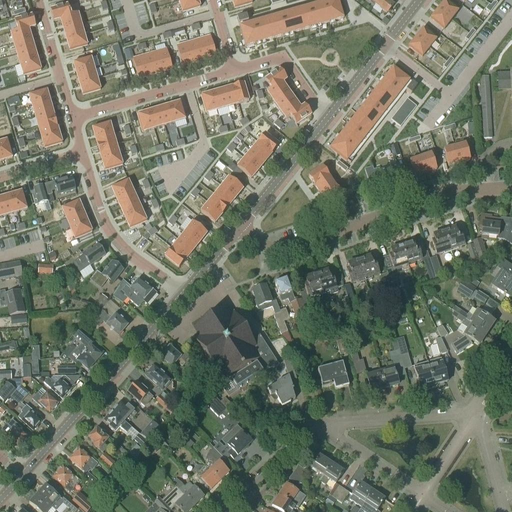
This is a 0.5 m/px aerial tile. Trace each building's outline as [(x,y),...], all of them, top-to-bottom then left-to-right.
[(22,0),(14,0),(16,4),(15,4),(17,11),(30,7),(28,1),(23,3),(22,0)] [(184,0),(179,2),(182,13),(200,8),(197,0),(184,0)] [(250,0),(231,0),(234,9),(252,4),(250,0)] [(246,16),(237,18),(246,47),(344,19),(338,0),(330,0),(247,25),(246,22),(248,21),(246,16)] [(379,0),(375,5),(387,14),(386,14),(387,15),(394,6),(397,2),(397,0),(379,0)] [(444,1),(437,10),(451,21),(458,12),(444,1)] [(68,5),(50,10),(53,22),(60,20),(60,19),(71,16),(68,5)] [(490,14),(493,9),(490,7),(489,5),(485,10),(490,14)] [(171,17),(181,14),(179,6),(168,9),(171,17)] [(437,10),(430,19),(444,30),(451,21),(437,10)] [(71,16),(60,19),(60,20),(63,30),(81,25),(78,14),(71,16)] [(32,16),(14,21),(17,31),(18,32),(28,29),(28,30),(36,28),(32,16)] [(81,25),(63,30),(66,40),(84,35),(81,25)] [(171,30),(173,36),(181,33),(179,27),(171,30)] [(17,31),(10,33),(14,44),(31,39),(28,30),(28,29),(18,32),(17,31)] [(347,75),(360,57),(322,29),(307,51),(321,61),(327,53),(336,59),(333,64),(328,61),(324,66),(329,69),(330,67),(339,73),(341,70),(347,75)] [(422,30),(415,38),(429,49),(436,40),(422,30)] [(125,33),(115,36),(117,42),(127,39),(125,33)] [(84,35),(66,40),(66,41),(69,51),(87,46),(84,36),(84,35)] [(210,36),(199,39),(205,60),(216,57),(210,36)] [(415,38),(408,47),(422,58),(429,49),(415,38)] [(31,39),(14,44),(16,55),(34,50),(31,39)] [(199,39),(188,43),(194,63),(205,60),(199,39)] [(188,43),(176,46),(182,66),(194,63),(188,43)] [(281,48),(284,57),(290,55),(287,46),(281,48)] [(166,49),(154,52),(160,73),(172,69),(166,49)] [(34,50),(16,55),(20,65),(37,60),(34,50)] [(154,52),(143,55),(149,76),(160,73),(154,52)] [(143,55),(132,59),(138,79),(149,76),(143,55)] [(91,58),(73,63),(76,74),(94,69),(91,58)] [(302,66),(309,74),(302,80),(307,86),(320,74),(315,69),(318,67),(310,59),(302,66)] [(37,60),(20,65),(23,76),(40,71),(37,60)] [(429,85),(441,73),(432,65),(420,77),(429,85)] [(393,68),(330,149),(346,162),(347,161),(350,164),(353,160),(350,158),(405,87),(407,89),(406,91),(410,95),(416,87),(393,68)] [(94,69),(76,74),(79,85),(97,79),(94,69)] [(279,70),(264,80),(271,90),(282,82),(283,83),(287,80),(279,70)] [(511,75),(497,76),(498,89),(511,88),(511,73),(511,75)] [(488,76),(480,77),(483,139),(492,138),(488,76)] [(97,79),(79,85),(82,96),(100,91),(97,79)] [(271,90),(267,93),(273,102),(288,91),(283,83),(282,82),(271,90)] [(243,84),(232,87),(237,105),(249,102),(243,84)] [(232,87),(222,90),(227,108),(237,105),(232,87)] [(46,90),(28,96),(32,107),(50,102),(46,90)] [(222,90),(212,93),(217,111),(227,108),(222,90)] [(288,91),(273,102),(279,111),(295,100),(288,91)] [(212,93),(200,96),(206,114),(217,111),(212,93)] [(295,100),(279,111),(285,119),(289,116),(301,108),(295,100)] [(50,102),(32,107),(35,117),(53,112),(50,102)] [(180,103),(169,106),(174,124),(185,120),(180,103)] [(443,119),(455,112),(449,103),(438,110),(443,119)] [(301,108),(289,116),(296,126),(311,115),(304,105),(301,108)] [(169,106),(159,109),(164,127),(174,124),(169,106)] [(203,108),(195,111),(199,122),(207,119),(203,108)] [(159,109),(148,112),(153,130),(164,127),(159,109)] [(53,112),(35,117),(38,128),(56,122),(53,112)] [(148,112),(137,115),(142,133),(153,130),(148,112)] [(56,122),(38,128),(41,138),(59,133),(56,122)] [(110,123),(92,128),(95,139),(113,134),(110,123)] [(384,123),(378,133),(389,139),(395,129),(384,123)] [(59,133),(41,138),(44,149),(62,144),(59,133)] [(371,141),(379,147),(386,138),(378,133),(371,141)] [(113,134),(95,139),(98,150),(116,144),(113,134)] [(264,134),(257,143),(272,154),(279,146),(264,134)] [(7,140),(0,142),(0,157),(1,162),(12,158),(7,140)] [(257,143),(250,151),(265,163),(272,154),(257,143)] [(116,144),(98,150),(101,160),(119,155),(116,144)] [(465,144),(454,147),(459,164),(470,161),(465,144)] [(396,145),(390,147),(393,158),(400,156),(396,145)] [(454,147),(443,150),(448,167),(459,164),(454,147)] [(250,151),(244,159),(258,171),(265,163),(250,151)] [(139,165),(157,160),(155,154),(141,158),(139,154),(127,157),(130,166),(139,164),(139,165)] [(431,154),(420,158),(425,174),(436,171),(431,154)] [(119,155),(101,160),(104,171),(122,166),(119,155)] [(420,158),(409,162),(415,178),(425,174),(420,158)] [(244,159),(236,168),(251,180),(258,171),(244,159)] [(190,164),(177,174),(180,177),(193,167),(190,164)] [(398,166),(379,172),(383,185),(394,181),(395,182),(403,179),(398,166)] [(322,167),(308,177),(314,187),(329,177),(322,167)] [(329,177),(314,187),(320,195),(335,186),(329,177)] [(46,196),(51,195),(52,197),(58,195),(75,190),(74,188),(75,187),(74,184),(73,184),(71,178),(54,182),(43,186),(46,196)] [(228,178),(221,187),(235,199),(243,190),(228,178)] [(128,181),(111,189),(115,199),(132,191),(128,181)] [(43,186),(33,189),(38,205),(48,202),(46,196),(43,186)] [(335,186),(320,195),(327,205),(341,195),(335,186)] [(221,187),(214,195),(229,207),(235,199),(221,187)] [(132,191),(115,199),(120,209),(137,201),(132,191)] [(22,192),(11,195),(16,213),(27,210),(22,192)] [(11,195),(1,198),(6,216),(16,213),(11,195)] [(214,195),(207,204),(222,216),(229,207),(214,195)] [(79,201),(61,208),(66,219),(83,212),(79,201)] [(137,201),(120,209),(124,219),(141,211),(137,201)] [(207,204),(200,213),(215,224),(222,216),(207,204)] [(141,211),(124,219),(129,229),(146,221),(141,211)] [(83,212),(66,219),(70,229),(87,222),(83,212)] [(480,217),(479,230),(481,231),(481,237),(481,239),(481,240),(488,240),(488,237),(496,238),(496,240),(503,240),(504,241),(506,235),(509,235),(511,220),(501,219),(499,220),(490,219),(489,217),(482,216),(480,217)] [(87,222),(70,229),(74,240),(92,233),(87,222)] [(192,222),(185,231),(199,243),(207,234),(192,222)] [(450,228),(443,231),(450,251),(464,246),(460,233),(457,234),(455,229),(451,230),(450,228)] [(185,231),(178,240),(193,251),(199,243),(185,231)] [(434,241),(431,242),(436,256),(450,251),(443,231),(436,233),(436,235),(432,236),(434,241)] [(481,239),(472,242),(476,254),(484,251),(481,240),(481,239)] [(178,240),(171,248),(186,260),(193,251),(178,240)] [(407,243),(400,245),(407,265),(421,260),(417,247),(414,248),(412,243),(408,244),(407,243)] [(472,244),(467,246),(471,260),(476,258),(472,244)] [(82,256),(72,263),(80,274),(104,256),(103,254),(104,253),(102,251),(101,251),(97,245),(88,252),(87,251),(81,255),(82,256)] [(392,269),(386,271),(386,274),(388,278),(409,271),(407,265),(400,245),(393,247),(394,249),(389,250),(391,256),(388,256),(392,269)] [(74,247),(63,251),(66,258),(76,254),(74,247)] [(171,248),(164,257),(179,269),(186,260),(171,248)] [(57,267),(66,263),(61,253),(53,256),(57,267)] [(365,257),(357,259),(364,279),(379,275),(374,261),(371,262),(369,257),(365,258),(365,257)] [(435,257),(430,259),(434,274),(435,277),(441,275),(435,257)] [(348,270),(345,271),(350,284),(364,279),(357,259),(350,262),(351,263),(346,264),(348,270)] [(430,259),(424,262),(428,276),(434,274),(430,259)] [(501,272),(491,287),(496,290),(509,298),(510,297),(511,297),(511,295),(511,266),(504,261),(498,270),(501,272)] [(21,262),(0,266),(0,280),(24,276),(21,262)] [(97,273),(94,277),(99,280),(97,283),(101,286),(107,279),(112,284),(122,271),(121,270),(121,268),(119,266),(117,267),(112,263),(101,277),(97,273)] [(38,265),(37,274),(52,275),(53,266),(38,265)] [(323,271),(315,274),(322,294),(336,289),(332,275),(329,276),(327,271),(323,273),(323,271)] [(303,293),(299,294),(302,302),(308,321),(317,318),(310,298),(322,294),(315,274),(308,276),(308,278),(304,279),(306,284),(303,285),(304,286),(301,287),(303,293)] [(386,274),(380,276),(385,290),(391,288),(388,278),(386,274)] [(278,282),(274,283),(279,297),(281,302),(288,299),(295,318),(305,314),(300,301),(297,302),(296,299),(294,300),(291,293),(286,278),(283,280),(281,279),(278,280),(278,282)] [(123,280),(111,296),(123,304),(128,298),(138,307),(143,301),(147,304),(156,294),(152,291),(153,291),(138,280),(131,288),(123,280)] [(462,282),(456,291),(468,299),(470,296),(483,305),(488,298),(478,292),(477,293),(473,291),(474,289),(462,282)] [(354,302),(348,285),(343,286),(349,303),(354,302)] [(257,289),(252,291),(256,301),(254,302),(258,312),(271,307),(274,314),(275,313),(275,315),(273,316),(279,335),(286,333),(283,322),(279,312),(275,301),(270,303),(264,287),(263,287),(261,286),(258,287),(257,289)] [(3,319),(16,317),(14,304),(16,303),(14,293),(4,294),(5,305),(1,305),(3,319)] [(102,295),(91,308),(98,313),(108,300),(102,295)] [(224,308),(193,328),(198,336),(193,338),(216,374),(220,371),(221,372),(212,378),(217,386),(220,383),(222,385),(220,386),(228,398),(240,391),(239,389),(240,388),(241,390),(261,377),(260,376),(261,375),(262,377),(267,373),(266,372),(272,368),(273,369),(278,366),(258,335),(252,339),(253,340),(252,341),(234,313),(229,316),(224,308)] [(284,310),(279,312),(283,322),(288,320),(284,310)] [(461,312),(458,315),(486,334),(494,322),(476,310),(472,317),(468,314),(466,316),(461,312)] [(94,312),(89,318),(92,321),(92,322),(98,327),(103,322),(106,325),(118,336),(129,325),(116,314),(111,320),(101,311),(98,315),(94,312)] [(458,315),(456,319),(462,323),(461,325),(468,330),(466,334),(464,336),(478,346),(486,334),(458,315)] [(293,329),(300,326),(298,321),(290,324),(293,329)] [(442,327),(436,330),(440,338),(447,335),(442,327)] [(80,329),(74,336),(83,344),(77,350),(81,353),(82,352),(92,362),(93,360),(96,362),(101,356),(85,342),(89,337),(80,329)] [(440,338),(435,340),(439,355),(447,353),(440,338)] [(344,339),(336,341),(339,356),(348,354),(344,339)] [(386,371),(379,373),(384,389),(397,385),(392,365),(401,362),(395,342),(390,344),(393,352),(389,354),(391,363),(385,365),(386,371)] [(6,343),(0,344),(0,352),(8,350),(6,343)] [(71,345),(59,359),(61,361),(67,360),(68,359),(76,366),(78,363),(88,371),(96,362),(93,360),(92,362),(82,352),(81,353),(77,350),(71,345)] [(39,361),(38,354),(38,347),(30,347),(30,354),(31,361),(39,361)] [(161,355),(159,357),(171,367),(176,362),(182,367),(186,363),(190,366),(186,371),(189,373),(197,364),(185,354),(181,359),(180,357),(168,347),(164,352),(162,351),(160,354),(161,355)] [(407,354),(400,356),(403,370),(411,368),(407,354)] [(427,363),(426,363),(434,388),(443,386),(442,384),(446,382),(440,359),(427,363)] [(276,384),(266,389),(266,390),(267,389),(270,396),(274,395),(280,406),(294,399),(291,390),(292,390),(289,381),(295,379),(289,361),(283,363),(288,377),(276,383),(276,384)] [(362,361),(352,363),(355,375),(365,372),(362,361)] [(341,363),(317,370),(322,387),(333,384),(334,390),(348,386),(341,363)] [(426,363),(413,367),(419,390),(423,389),(424,391),(434,388),(426,363)] [(145,374),(143,375),(156,386),(156,385),(162,391),(169,383),(163,378),(166,375),(160,369),(159,370),(153,365),(148,370),(147,370),(145,372),(145,374)] [(29,367),(22,367),(23,379),(30,379),(29,367)] [(12,379),(11,371),(0,371),(0,380),(10,380),(12,379)] [(379,371),(365,374),(370,393),(384,389),(379,373),(379,371)] [(48,379),(44,384),(47,386),(61,399),(66,395),(67,395),(69,393),(69,391),(70,390),(74,385),(64,377),(63,377),(55,385),(48,379)] [(15,391),(15,379),(12,379),(10,380),(7,382),(0,390),(0,399),(4,403),(7,399),(10,396),(15,391)] [(15,391),(10,396),(17,402),(18,401),(19,403),(28,393),(21,387),(21,379),(15,379),(15,391)] [(136,382),(127,392),(139,403),(144,407),(152,397),(148,393),(136,382)] [(164,392),(160,396),(169,404),(177,395),(173,391),(169,396),(164,392)] [(37,393),(32,400),(42,409),(43,407),(49,413),(53,408),(55,408),(56,407),(56,405),(57,404),(46,393),(42,398),(37,393)] [(159,396),(155,401),(170,414),(174,409),(159,396)] [(216,398),(207,406),(217,417),(226,409),(216,398)] [(224,398),(220,402),(226,408),(230,404),(224,398)] [(113,410),(111,411),(123,422),(129,416),(132,419),(136,415),(132,412),(133,411),(127,405),(126,407),(120,401),(116,406),(114,406),(112,408),(113,410)] [(21,413),(17,418),(32,431),(34,429),(35,429),(37,428),(37,426),(41,422),(35,417),(36,415),(26,405),(20,412),(21,413)] [(107,416),(103,420),(109,425),(108,427),(114,433),(119,427),(126,433),(130,428),(123,422),(111,411),(111,412),(109,412),(107,414),(107,416)] [(11,429),(5,436),(18,448),(19,446),(20,447),(22,446),(23,445),(23,443),(24,443),(23,442),(24,441),(23,440),(27,437),(20,430),(21,429),(12,420),(7,425),(11,429)] [(151,422),(139,436),(148,444),(160,430),(151,422)] [(91,434),(88,438),(94,444),(93,445),(98,450),(101,453),(106,447),(103,444),(107,439),(96,429),(95,430),(94,429),(90,433),(91,434)] [(230,449),(226,452),(233,459),(242,451),(241,450),(250,442),(251,443),(251,442),(241,432),(226,446),(230,449)] [(137,435),(128,445),(137,453),(146,443),(137,435)] [(162,438),(157,443),(170,457),(176,451),(162,438)] [(74,454),(69,459),(84,472),(87,468),(85,465),(90,459),(79,449),(77,450),(75,450),(74,452),(74,454)] [(205,465),(204,466),(219,482),(228,473),(225,469),(228,465),(213,449),(211,450),(209,451),(208,453),(207,455),(206,457),(205,458),(205,460),(205,462),(205,463),(205,464),(205,465)] [(104,454),(99,460),(109,469),(114,463),(104,454)] [(315,454),(309,462),(313,464),(310,468),(323,476),(331,464),(315,454)] [(323,477),(319,483),(325,487),(329,481),(335,484),(343,472),(331,464),(323,476),(323,477)] [(204,466),(191,478),(203,491),(207,487),(210,490),(219,482),(204,466)] [(58,472),(53,478),(64,488),(66,487),(69,490),(70,489),(72,490),(73,488),(79,482),(62,467),(61,468),(59,469),(57,470),(58,472)] [(298,467),(294,473),(298,476),(303,470),(298,467)] [(303,470),(298,476),(302,479),(306,472),(303,470)] [(294,473),(289,480),(294,483),(298,476),(294,473)] [(95,484),(99,480),(93,474),(89,478),(95,484)] [(298,476),(294,483),(298,486),(302,479),(298,476)] [(34,478),(28,486),(32,489),(38,481),(34,478)] [(176,479),(172,483),(176,487),(183,495),(194,506),(203,498),(188,482),(184,487),(176,479)] [(359,483),(349,500),(355,504),(354,506),(358,509),(362,502),(364,503),(371,491),(366,488),(367,486),(361,482),(360,484),(359,483)] [(329,496),(324,504),(330,508),(336,500),(336,501),(343,490),(335,484),(328,496),(329,496)] [(45,485),(36,495),(56,511),(62,511),(67,507),(72,511),(75,511),(79,509),(65,496),(61,500),(45,485)] [(286,485),(279,496),(296,507),(298,508),(305,497),(286,485)] [(159,499),(154,503),(163,511),(169,511),(171,511),(170,510),(175,506),(180,511),(187,511),(194,506),(183,495),(176,487),(161,501),(159,499)] [(343,490),(336,501),(341,504),(349,493),(343,490)] [(371,491),(364,503),(357,511),(363,511),(376,511),(384,500),(371,491)] [(56,511),(36,495),(28,504),(37,511),(54,511),(55,511),(56,511)] [(78,495),(72,502),(84,511),(87,511),(92,507),(78,495)] [(279,496),(272,507),(276,510),(274,511),(292,511),(296,507),(279,496)]
